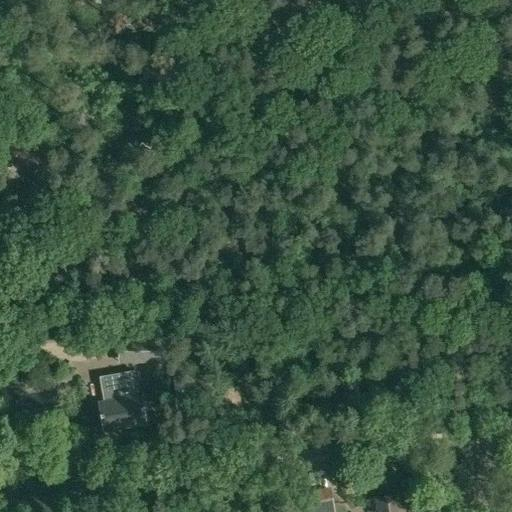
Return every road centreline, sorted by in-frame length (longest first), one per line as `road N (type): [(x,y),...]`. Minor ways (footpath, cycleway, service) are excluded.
road 1 (track): [(73,498),(327,450),(511,431)]
road 2 (unclassified): [(0,311),(226,124)]
road 3 (track): [(226,124),(381,0)]
